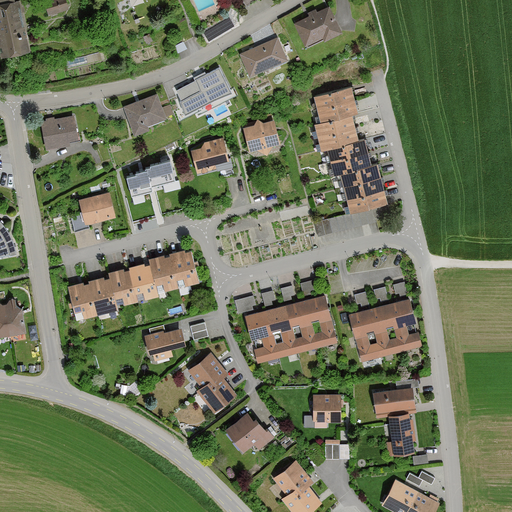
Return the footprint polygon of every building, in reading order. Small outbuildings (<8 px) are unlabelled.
[(12,0),(6,0),(0,1),(0,54),(25,49),(12,0)] [(58,0),(41,0),(38,1),(44,16),(62,8),(58,0)] [(340,32),(327,6),(293,23),(304,46),(322,37),(323,40),(340,32)] [(232,15),(204,30),(209,39),(237,25),(232,15)] [(284,60),(274,38),(238,55),(249,77),(284,60)] [(68,58),(69,64),(96,60),(95,54),(68,58)] [(230,90),(219,66),(174,88),(186,111),(230,90)] [(358,142),(351,115),(356,113),(349,88),(313,97),(320,124),(314,125),(321,152),(326,151),(333,177),(339,175),(349,213),(387,204),(377,165),(370,167),(364,141),(358,142)] [(156,96),(122,107),(132,135),(148,130),(146,126),(164,120),(156,96)] [(76,141),(71,116),(39,123),(45,151),(69,146),(68,143),(76,141)] [(279,145),(273,120),(263,123),(256,120),(253,126),(242,128),(249,152),(256,151),(266,156),(272,146),(279,145)] [(220,137),(203,142),(200,148),(190,151),(196,174),(215,168),(214,164),(227,160),(220,137)] [(137,171),(128,174),(132,192),(152,188),(150,183),(175,177),(169,157),(151,162),(151,164),(146,165),(147,167),(136,169),(137,171)] [(257,180),(248,182),(251,194),(260,191),(257,180)] [(108,192),(79,200),(85,224),(114,216),(108,192)] [(372,209),(315,224),(318,237),(375,222),(372,209)] [(0,224),(0,258),(15,256),(10,242),(2,227),(0,224)] [(197,283),(189,249),(147,259),(148,264),(107,274),(108,277),(67,287),(75,321),(117,311),(116,307),(158,297),(157,293),(197,283)] [(311,282),(300,285),(304,298),(311,297),(309,292),(314,291),(311,282)] [(404,282),(392,285),(395,297),(406,294),(404,282)] [(291,286),(280,289),(284,303),(291,301),(289,297),(294,295),(291,286)] [(384,288),(372,290),(375,302),(386,300),(384,288)] [(273,292),(261,295),(265,309),(272,307),(270,302),(275,301),(273,292)] [(365,293),(353,296),(356,308),(368,305),(365,293)] [(338,344),(325,296),(245,318),(251,341),(260,339),(263,348),(254,351),(258,366),(338,344)] [(253,297),(242,300),(246,314),(252,312),(251,308),(255,306),(253,297)] [(5,300),(0,300),(0,336),(24,333),(20,308),(12,310),(11,299),(5,300)] [(421,347),(417,333),(407,336),(405,327),(414,324),(408,299),(348,315),(361,363),(421,347)] [(204,325),(191,329),(195,342),(208,338),(204,325)] [(163,332),(143,337),(149,355),(152,354),(154,362),(173,357),(171,349),(184,345),(180,329),(164,334),(163,332)] [(227,375),(210,353),(187,371),(200,388),(195,391),(213,413),(236,396),(222,379),(227,375)] [(396,389),(372,392),(376,419),(388,417),(391,442),(388,443),(389,455),(414,452),(413,441),(415,440),(412,420),(408,420),(408,415),(415,415),(411,389),(419,388),(418,380),(395,383),(396,389)] [(340,396),(312,395),(312,422),(314,422),(314,427),(327,428),(327,423),(340,423),(340,396)] [(254,422),(246,413),(224,431),(243,454),(253,445),(258,451),(284,429),(278,422),(267,432),(256,420),(254,422)] [(350,460),(350,444),(339,444),(339,440),(325,440),(325,460),(350,460)] [(326,460),(315,448),(305,457),(315,469),(326,460)] [(311,482),(294,461),(273,479),(287,495),(281,499),(292,511),(310,511),(321,503),(307,485),(311,482)] [(434,479),(422,472),(418,478),(431,485),(434,479)] [(422,481),(410,474),(406,480),(419,487),(422,481)] [(435,511),(440,503),(395,480),(382,506),(392,511),(435,511)]
